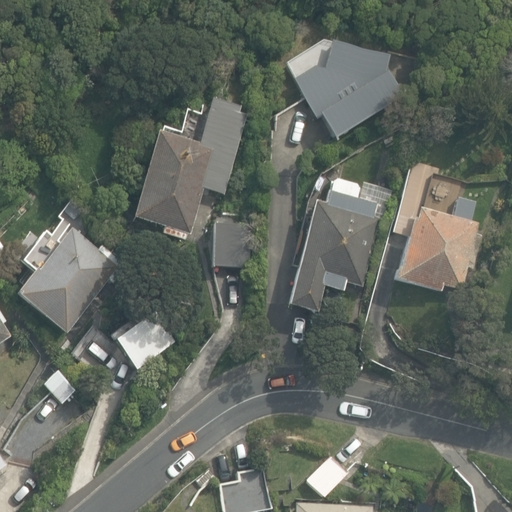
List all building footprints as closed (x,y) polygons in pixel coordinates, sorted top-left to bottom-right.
[(284,60),(329,134),(396,94),(374,57),(306,46),(284,60)] [(239,107),(209,99),(204,120),(185,115),(180,132),(162,127),(160,135),(153,133),(130,219),(161,227),(159,235),(182,241),(183,236),(186,237),(199,189),(224,195),(245,116),(237,114),(239,107)] [(393,281),(439,292),(440,287),(459,291),(465,268),(471,270),(479,237),(473,235),(476,225),(469,223),(474,204),(455,199),(450,219),(426,212),(436,171),(409,163),(391,234),(407,237),(399,270),(396,269),(393,281)] [(284,303),(311,310),(318,284),(339,289),(341,279),(357,284),(374,216),(370,215),(373,202),(353,196),(355,186),(352,182),(333,177),(328,179),(320,202),(311,200),(284,303)] [(212,267),(243,268),(244,226),(213,226),(212,267)] [(15,296),(64,333),(115,266),(104,258),(107,255),(98,248),(95,252),(67,231),(55,247),(43,238),(24,263),(34,271),(15,296)] [(154,306),(110,337),(132,369),(176,337),(154,306)] [(52,367),(39,380),(58,399),(71,386),(52,367)] [(301,476),(318,494),(344,469),(326,451),(301,476)] [(218,485),(222,511),(255,511),(269,509),(261,468),(235,473),(237,481),(218,485)] [(367,511),(367,503),(293,500),(292,511),(367,511)]
